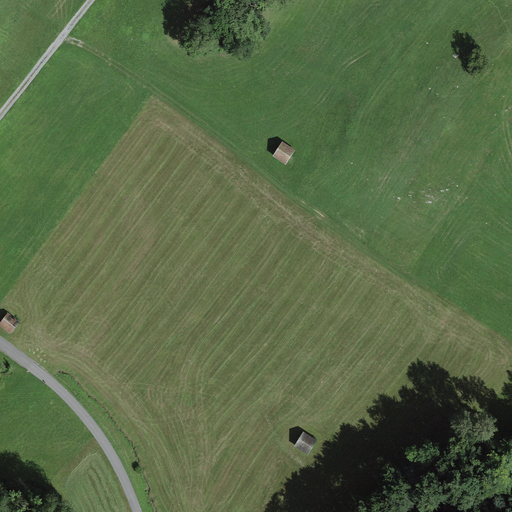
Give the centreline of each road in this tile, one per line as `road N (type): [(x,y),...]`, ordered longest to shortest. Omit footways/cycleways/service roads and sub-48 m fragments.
road 1 (unclassified): [(0,342),(98,432),(137,511)]
road 2 (track): [(90,0),(0,116)]
